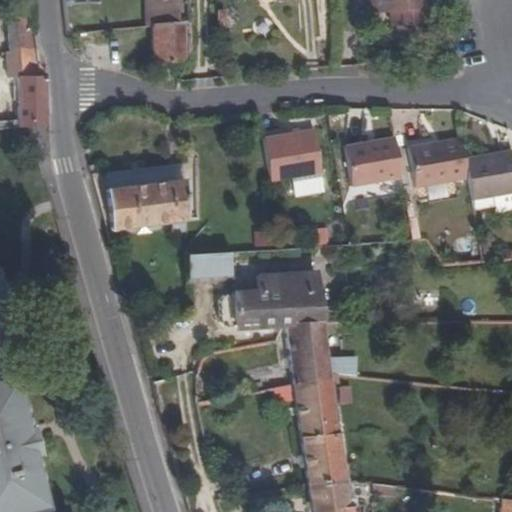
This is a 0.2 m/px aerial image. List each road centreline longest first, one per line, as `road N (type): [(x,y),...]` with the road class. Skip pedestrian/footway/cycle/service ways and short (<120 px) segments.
road 1 (residential): [(52,89),(173,99),(507,77)]
road 2 (tertiary): [(52,89),(61,156),(166,511)]
road 3 (track): [(210,511),(181,381)]
